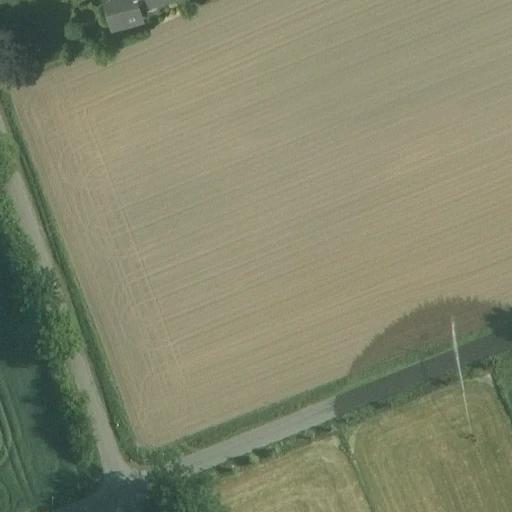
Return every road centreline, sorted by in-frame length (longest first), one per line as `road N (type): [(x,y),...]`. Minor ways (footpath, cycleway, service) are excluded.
road 1 (residential): [(127,493),(511,341)]
road 2 (residential): [(0,126),(127,493)]
